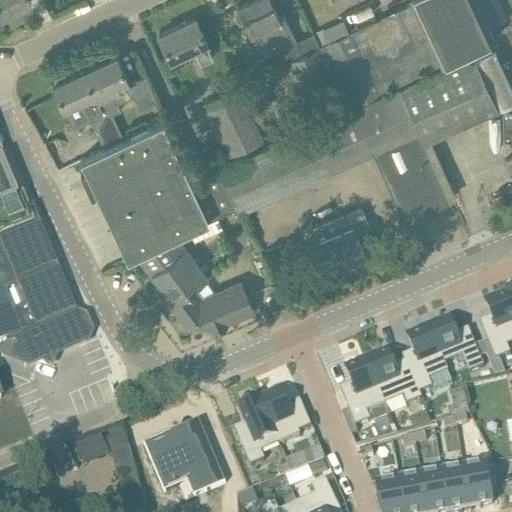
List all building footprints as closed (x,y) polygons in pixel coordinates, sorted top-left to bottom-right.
[(0,0),(0,14),(0,15),(30,2),(29,0),(0,0)] [(334,86),(336,85),(318,46),(319,45),(313,32),(296,40),(291,31),(283,12),(278,15),(270,0),(247,0),(236,6),(248,32),(260,27),(271,50),(281,45),(288,60),(287,60),(305,100),(334,86)] [(332,3),(330,0),(301,0),(307,13),(332,3)] [(337,87),(347,109),(309,127),(329,171),(372,151),(372,152),(417,131),(396,85),(441,64),(495,39),(476,0),(409,0),(411,2),(325,42),(319,45),(318,46),(336,85),(344,82),(345,84),(337,87)] [(158,33),(167,52),(170,59),(191,48),(197,61),(211,54),(205,42),(206,42),(194,16),(158,33)] [(511,88),(492,45),(473,55),(489,90),(497,108),(511,101),(511,88)] [(109,52),(99,57),(100,61),(83,69),(101,108),(107,105),(111,113),(112,113),(120,109),(112,92),(128,85),(129,84),(128,82),(115,54),(111,56),(109,52)] [(422,142),(497,108),(489,90),(473,55),(472,53),(442,66),(441,64),(396,85),(417,131),(422,142)] [(55,82),(51,84),(72,128),(90,119),(103,147),(123,137),(112,113),(111,113),(107,105),(101,108),(83,69),(66,77),(63,74),(54,78),(55,82)] [(156,102),(144,75),(128,82),(129,84),(128,85),(133,95),(139,109),(156,102)] [(228,158),(264,140),(238,85),(202,102),(228,158)] [(103,147),(79,158),(85,171),(80,173),(90,195),(95,192),(126,258),(135,254),(163,241),(176,235),(214,218),(195,179),(188,182),(160,120),(129,134),(123,137),(103,147)] [(219,168),(237,207),(239,211),(329,171),(309,127),(219,168)] [(448,200),(422,142),(417,131),(372,152),(403,221),(448,200)] [(52,154),(60,150),(54,137),(46,142),(52,154)] [(0,343),(15,337),(26,362),(31,365),(37,362),(38,362),(44,349),(57,354),(86,342),(89,332),(84,319),(74,315),(73,313),(76,311),(32,208),(31,208),(31,209),(27,210),(27,209),(21,195),(20,195),(20,196),(15,198),(1,163),(3,163),(4,163),(0,152),(0,343)] [(214,218),(237,207),(219,168),(195,179),(214,218)] [(318,247),(322,246),(331,268),(332,268),(331,265),(362,252),(363,255),(364,254),(355,231),(368,226),(360,208),(330,221),(314,227),(311,230),(310,234),(310,238),(311,242),(313,246),(318,247)] [(176,235),(163,241),(135,254),(149,273),(151,272),(169,296),(160,303),(160,304),(169,297),(170,298),(175,298),(206,275),(176,235)] [(169,297),(160,304),(184,336),(210,325),(213,332),(226,326),(224,323),(253,310),(240,280),(200,298),(192,287),(207,276),(206,275),(175,298),(170,298),(169,297)] [(492,319),(480,324),(488,342),(496,361),(511,355),(507,347),(511,344),(511,306),(507,294),(497,298),(486,303),(492,319)] [(439,324),(429,328),(444,364),(445,364),(462,357),(469,374),(484,368),(468,330),(456,335),(450,319),(439,324)] [(414,353),(402,358),(405,363),(406,363),(419,395),(420,395),(433,389),(429,381),(449,373),(445,364),(444,364),(429,328),(419,332),(408,337),(414,353)] [(488,342),(481,345),(489,364),(496,361),(488,342)] [(377,356),(367,360),(386,406),(404,398),(407,406),(422,400),(420,395),(419,395),(406,363),(405,363),(394,367),(388,351),(377,356)] [(352,385),(340,390),(356,428),(371,421),(367,413),(386,406),(367,360),(357,364),(346,369),(352,385)] [(271,395),(261,400),(281,444),(300,436),(299,433),(311,428),(300,402),(288,407),(281,391),(271,395)] [(246,425),(234,430),(250,467),(265,461),(261,453),(281,444),(261,400),(239,409),(246,425)] [(466,415),(469,414),(467,405),(449,410),(452,419),(454,419),(466,415)] [(427,414),(416,418),(420,427),(431,424),(427,414)] [(466,415),(454,419),(456,426),(468,423),(466,415)] [(452,419),(442,422),(445,430),(456,426),(454,419),(452,419)] [(425,433),(413,436),(415,444),(427,441),(425,433)] [(170,434),(142,446),(162,494),(178,488),(175,480),(193,472),(204,496),(225,487),(203,437),(176,448),(170,434)] [(126,436),(108,441),(128,511),(138,511),(147,510),(128,445),(126,436)] [(413,436),(401,440),(404,448),(415,444),(413,436)] [(321,448),(309,453),(314,465),(323,462),(326,461),(321,448)] [(372,448),(360,452),(362,460),(374,456),(372,448)] [(312,477),(327,471),(323,462),(314,465),(292,474),(284,477),(290,489),(313,479),(312,477)] [(464,465),(441,469),(449,511),(454,511),(461,511),(471,509),(464,469),(464,465)] [(464,469),(471,509),(481,507),(493,505),(486,465),(464,469)] [(289,466),(278,470),(280,478),(292,474),(289,466)] [(422,472),(420,473),(427,511),(449,511),(441,469),(422,472)] [(427,511),(420,473),(398,477),(399,482),(400,481),(405,511),(427,511)] [(148,509),(163,502),(154,480),(141,486),(148,509)] [(315,495),(297,504),(300,511),(340,511),(326,481),(311,487),(315,495)] [(378,485),(377,485),(382,511),(405,511),(400,481),(399,482),(378,485)]
